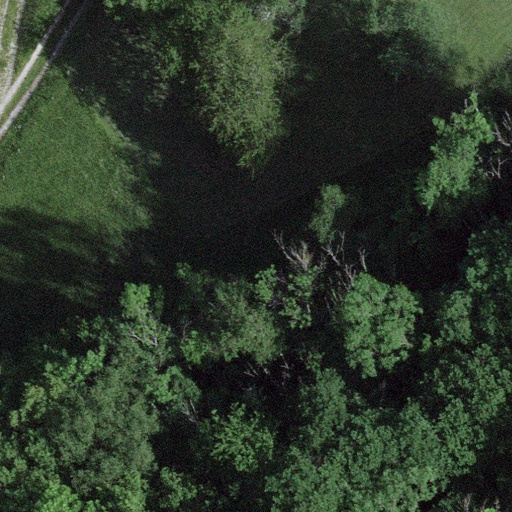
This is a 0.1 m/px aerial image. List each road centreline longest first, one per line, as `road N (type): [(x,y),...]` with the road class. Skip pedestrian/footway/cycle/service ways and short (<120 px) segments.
road 1 (track): [(0,413),(304,276),(511,157)]
road 2 (track): [(88,0),(0,135)]
